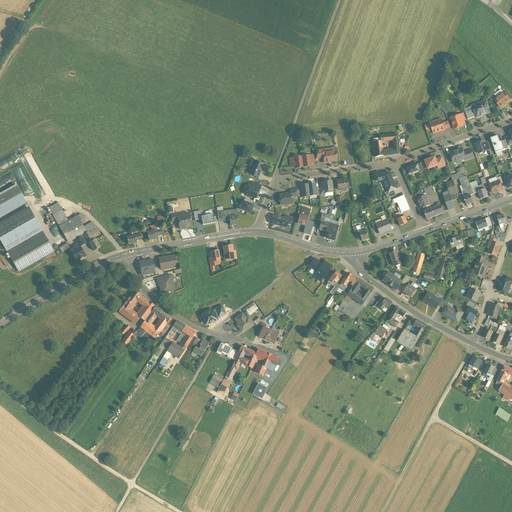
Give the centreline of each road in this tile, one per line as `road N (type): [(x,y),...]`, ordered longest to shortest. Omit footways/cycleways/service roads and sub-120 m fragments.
road 1 (track): [(177,511),(54,433),(0,387)]
road 2 (track): [(219,334),(118,511)]
road 3 (track): [(340,0),(279,182)]
road 4 (residential): [(255,232),(279,182),(397,161)]
road 5 (track): [(511,463),(436,418),(473,345)]
road 6 (residential): [(473,345),(369,279),(354,252)]
road 7 (secondary): [(124,254),(0,320)]
road 8 (secondary): [(255,232),(124,254)]
road 9 (residential): [(215,334),(315,248)]
road 10 (residential): [(124,254),(139,284),(169,313),(215,334)]
road 11 (residential): [(397,161),(511,121)]
